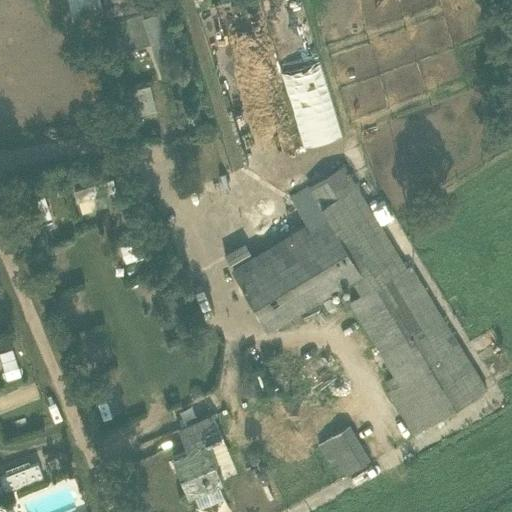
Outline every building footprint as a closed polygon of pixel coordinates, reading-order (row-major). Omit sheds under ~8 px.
[(137,3),(136,0),(69,0),(72,13),(137,3)] [(262,0),(302,144),(341,133),(304,0),(262,0)] [(101,34),(108,55),(151,42),(157,61),(178,55),(165,10),(144,16),(143,13),(120,20),(122,28),(101,34)] [(307,222),(254,255),(233,268),(269,327),(361,270),(371,287),(350,300),(395,373),(386,379),(392,388),(389,390),(415,432),(487,388),(411,264),(407,267),(345,164),(310,185),(291,196),(307,222)] [(81,211),(114,202),(106,172),(73,181),(81,211)] [(158,275),(137,283),(141,295),(162,288),(158,275)] [(152,315),(162,333),(179,323),(169,306),(152,315)] [(83,343),(84,361),(105,360),(104,342),(83,343)] [(295,398),(338,476),(371,458),(329,380),(295,398)] [(189,449),(174,455),(190,493),(224,480),(208,441),(222,435),(213,412),(180,426),(189,449)] [(0,476),(6,490),(44,475),(39,461),(0,476)]
